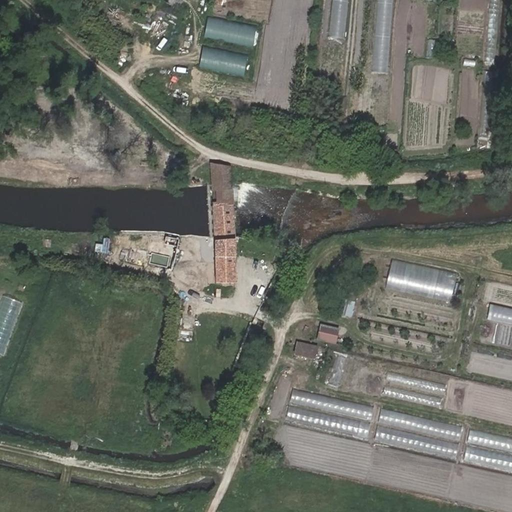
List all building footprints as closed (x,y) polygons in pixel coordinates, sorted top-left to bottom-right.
[(345,39),(347,0),(331,0),(329,38),(345,39)] [(387,73),(392,0),(377,0),(372,72),(387,73)] [(208,17),(204,38),(253,47),(257,26),(208,17)] [(244,76),(248,54),(202,47),(199,69),(244,76)] [(228,113),(224,140),(246,143),(248,129),(249,117),(228,113)] [(241,164),(216,155),(216,287),(244,289),(242,195),(241,164)] [(208,238),(185,238),(184,250),(208,251),(208,238)] [(182,244),(166,242),(160,269),(177,269),(182,244)] [(457,268),(391,253),(384,282),(450,298),(457,268)] [(511,304),(489,300),(485,318),(511,323),(511,304)] [(338,324),(319,320),(316,338),(335,342),(338,324)] [(338,387),(347,357),(337,354),(327,384),(338,387)] [(374,400),(291,383),(287,400),(370,417),(374,400)] [(462,421),(381,402),(376,419),(457,439),(462,421)] [(371,420),(288,403),(284,419),(368,436),(371,420)] [(458,441),(376,422),(372,437),(456,457),(458,441)] [(511,433),(468,423),(465,439),(511,450),(511,433)] [(511,452),(465,442),(461,459),(511,470),(511,452)]
